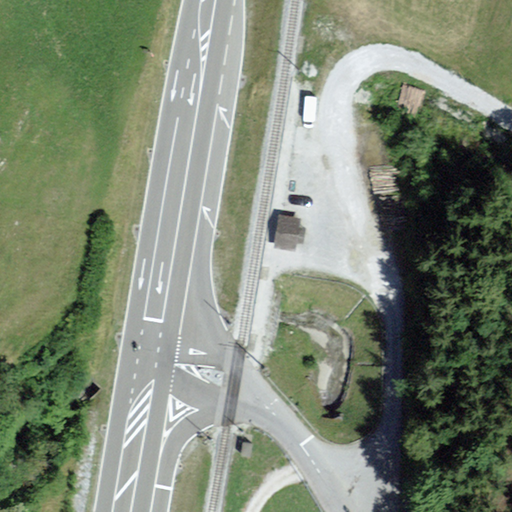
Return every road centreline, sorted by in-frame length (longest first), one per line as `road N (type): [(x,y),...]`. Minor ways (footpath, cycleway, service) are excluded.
road 1 (secondary): [(155,366),(213,0)]
road 2 (tertiary): [(155,366),(234,383),(253,395),(350,511)]
road 3 (secondary): [(126,511),(155,366)]
